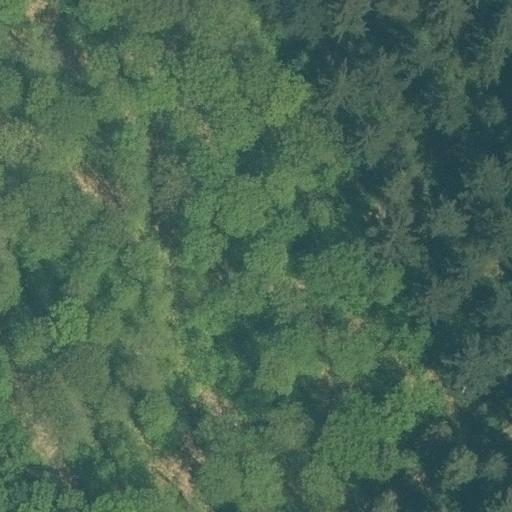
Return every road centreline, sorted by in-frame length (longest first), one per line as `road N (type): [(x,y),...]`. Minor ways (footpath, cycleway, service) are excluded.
road 1 (track): [(0,350),(78,511)]
road 2 (track): [(362,511),(511,429)]
